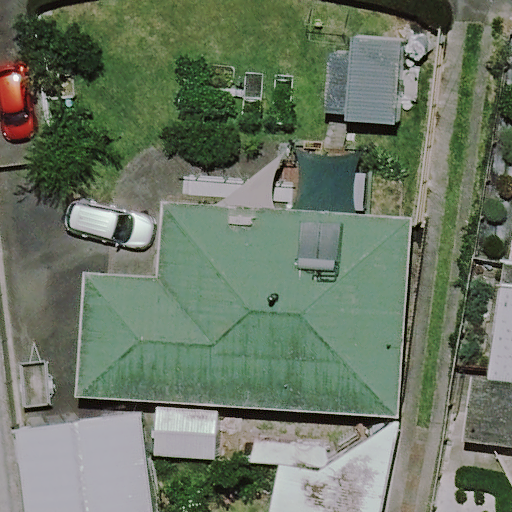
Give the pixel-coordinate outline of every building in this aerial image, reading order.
[(396,133),(409,37),(348,29),(335,125),(396,133)] [(406,227),(164,209),(159,282),(82,277),(73,398),(392,421),(406,227)] [(511,262),(502,261),(474,447),(511,452),(511,262)] [(222,419),(154,414),(149,481),(217,486),(222,419)] [(141,511),(138,425),(18,429),(20,511),(141,511)] [(254,462),(251,511),(375,511),(377,468),(254,462)]
